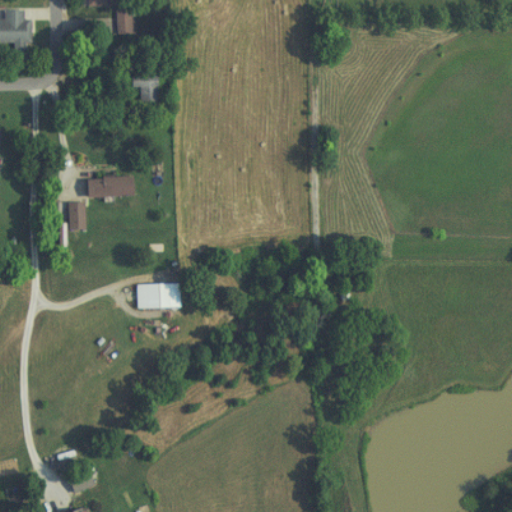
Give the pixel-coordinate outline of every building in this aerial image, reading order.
[(24,43),(23,19),(17,19),(17,10),(0,9),(0,43),(4,43),(4,53),(18,52),(17,43),(24,43)] [(110,35),(126,35),(126,9),(110,9),(110,35)] [(120,88),(131,88),(131,102),(149,102),(149,76),(120,76),(120,88)] [(124,196),(124,178),(76,179),(77,197),(124,196)] [(60,203),(60,230),(78,230),(78,203),(60,203)] [(161,309),(161,284),(129,284),(129,309),(161,309)] [(87,484),(80,471),(60,482),(67,495),(87,484)]
